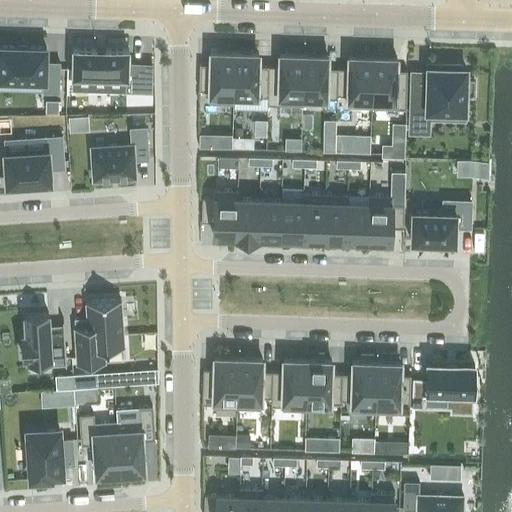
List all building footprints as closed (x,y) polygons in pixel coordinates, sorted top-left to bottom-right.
[(46,46),(0,44),(0,77),(43,79),(43,91),(59,91),(59,61),(45,61),(46,46)] [(73,48),(72,76),(127,77),(127,90),(151,91),(152,64),(128,63),(129,49),(73,48)] [(234,103),(234,95),(233,95),(235,52),(211,52),(210,64),(200,63),(199,90),(210,90),(209,102),(234,103)] [(268,96),(269,65),(258,65),(259,53),(235,52),(233,95),(234,95),(268,96)] [(269,65),(268,96),(268,104),(303,105),(304,97),(302,97),(304,54),(280,54),(279,66),(269,65)] [(328,55),(304,54),(302,97),(304,97),(337,98),(337,94),(338,67),(327,67),(328,55)] [(338,67),(337,94),(348,95),(347,106),(371,107),(373,56),(349,56),(349,68),(338,67)] [(373,56),(371,107),(406,108),(407,69),(397,69),(397,57),(373,56)] [(411,93),(410,131),(428,132),(429,107),(437,107),(436,110),(465,110),(465,101),(465,96),(465,94),(473,94),(474,77),(466,76),(466,75),(466,67),(463,67),(461,67),(461,64),(442,63),(442,70),(428,70),(427,94),(411,93)] [(132,143),(91,146),(93,177),(93,179),(95,179),(95,178),(134,176),(136,176),(136,174),(135,174),(134,159),(148,158),(146,126),(131,127),(132,143)] [(4,153),(6,184),(50,181),(49,168),(63,167),(61,135),(45,136),(46,150),(4,153)] [(232,137),(232,148),(243,148),(243,137),(232,137)] [(260,165),(261,157),(249,156),(248,164),(260,165)] [(272,165),(273,157),(261,157),(260,165),(272,165)] [(293,158),(293,166),(305,166),(305,158),(293,158)] [(305,158),(305,166),(317,166),(317,158),(305,158)] [(349,159),(337,159),(336,167),(348,167),(349,159)] [(360,168),(361,160),(349,159),(348,167),(360,168)] [(489,160),(457,159),(456,175),(489,175),(489,160)] [(213,235),(236,236),(237,198),(239,198),(239,190),(215,189),(214,197),(202,197),(202,221),(214,221),(213,235)] [(303,192),(302,200),(303,200),(302,238),(324,239),(326,192),(303,192)] [(349,193),(326,192),(324,239),(346,239),(347,201),(348,201),(349,193)] [(369,194),(368,202),(369,202),(368,240),(391,241),(392,227),(404,227),(404,203),(392,203),(393,195),(369,194)] [(237,198),(236,236),(258,237),(259,198),(239,198),(237,198)] [(259,198),(258,237),(280,237),(281,199),(259,198)] [(456,243),(456,227),(471,227),(472,199),(444,198),(443,210),(413,209),(412,241),(456,243)] [(302,200),(281,199),(280,237),(302,238),(303,200),(302,200)] [(347,201),(346,239),(368,240),(369,202),(368,202),(348,201),(347,201)] [(121,298),(86,300),(87,325),(74,326),(77,363),(105,361),(104,347),(124,346),(121,298)] [(26,333),(22,334),(23,358),(27,357),(28,360),(29,360),(65,357),(66,357),(64,319),(62,319),(63,324),(63,328),(50,329),(49,325),(48,313),(47,313),(26,314),(24,314),(26,333)] [(203,368),(202,403),(213,403),(213,407),(237,408),(238,357),(214,357),(214,369),(203,368)] [(262,358),(238,357),(237,408),(261,409),(261,397),(272,397),(273,370),(262,370),(262,358)] [(273,370),(272,397),(271,405),(282,405),(282,409),(307,410),(307,402),(306,402),(308,359),(284,359),(283,371),(273,370)] [(332,360),(308,359),(306,402),(307,402),(341,403),(341,399),(342,373),(331,372),(332,360)] [(352,373),(342,373),(341,399),(352,400),(351,411),(375,412),(377,362),(353,361),(352,373)] [(377,362),(375,412),(410,413),(411,375),(400,374),(401,362),(377,362)] [(413,377),(412,406),(450,408),(451,408),(451,396),(474,396),(475,364),(427,363),(427,377),(413,377)] [(157,368),(140,369),(141,382),(157,381),(157,368)] [(82,373),(73,374),(74,387),(83,386),(82,373)] [(73,374),(64,374),(65,388),(74,387),(73,374)] [(83,386),(74,387),(75,401),(84,400),(83,386)] [(74,387),(65,388),(66,401),(75,401),(74,387)] [(117,420),(120,472),(144,471),(142,440),(155,439),(153,406),(139,407),(139,419),(117,420)] [(96,474),(120,472),(117,420),(94,422),(94,414),(80,415),(82,444),(94,443),(96,474)] [(51,477),(50,475),(62,475),(61,464),(74,463),(72,438),(59,439),(59,428),(28,430),(31,478),(51,477)] [(374,439),(374,451),(385,452),(385,440),(374,439)] [(253,456),(241,455),(240,463),(253,464),(253,456)] [(285,457),(273,456),(273,464),(285,465),(285,457)] [(297,465),(297,457),(285,457),(285,465),(297,465)] [(329,466),(329,458),(317,458),(316,466),(329,466)] [(341,467),(341,459),(329,458),(329,466),(341,467)] [(373,468),(373,460),(361,459),(360,467),(373,468)] [(385,468),(385,460),(373,460),(373,468),(385,468)] [(462,511),(463,495),(419,493),(419,481),(404,480),(403,509),(417,510),(416,511),(462,511)] [(261,511),(262,496),(263,496),(263,488),(239,487),(239,495),(240,495),(239,511),(261,511)] [(371,491),(370,499),(372,499),(371,511),(394,511),(395,492),(371,491)] [(239,511),(240,495),(239,495),(205,494),(203,511),(239,511)] [(283,511),(284,497),(263,496),(262,496),(261,511),(283,511)] [(305,511),(306,497),(284,497),(283,511),(305,511)] [(327,511),(328,498),(306,497),(305,511),(327,511)] [(328,498),(327,511),(349,511),(350,499),(328,498)] [(350,499),(349,511),(371,511),(372,499),(370,499),(350,499)]
